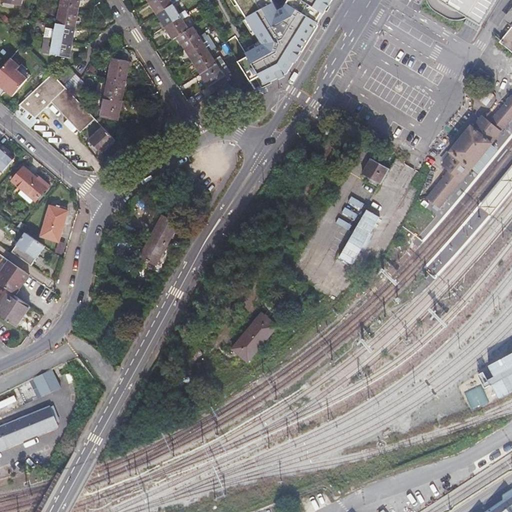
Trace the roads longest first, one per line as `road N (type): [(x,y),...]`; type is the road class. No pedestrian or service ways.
road 1 (tertiary): [(197,255),(56,511)]
road 2 (residential): [(0,365),(46,343),(65,322),(106,204)]
road 3 (tertiary): [(271,155),(314,104),(375,0)]
road 4 (tertiary): [(352,0),(258,145)]
road 5 (residential): [(109,0),(203,140)]
road 6 (residential): [(106,204),(0,116)]
road 7 (tertiary): [(258,145),(197,255)]
road 8 (tertiary): [(197,255),(271,155)]
